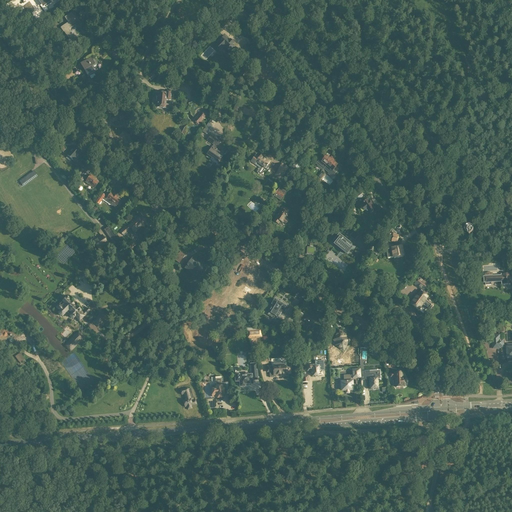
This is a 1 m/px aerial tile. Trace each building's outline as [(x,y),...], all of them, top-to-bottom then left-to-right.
[(61,28),(70,40),(75,37),(72,33),(72,34),(69,30),(80,22),(73,12),(65,17),(68,23),(61,28)] [(229,41),(225,36),(220,41),(216,46),(220,50),(225,44),(227,46),(226,47),(229,51),(230,49),(232,51),(228,55),(232,59),(239,51),(235,47),(235,48),(233,47),(233,46),(232,45),(233,43),(230,40),(229,41)] [(251,55),(246,51),(241,57),(245,61),(251,55)] [(95,73),(91,66),(93,66),(97,64),(94,59),(93,60),(92,58),(81,64),(89,77),(90,76),(91,79),(96,77),(94,74),(95,73)] [(171,100),(172,92),(166,92),(166,94),(159,93),(159,96),(158,96),(157,101),(158,101),(157,107),(169,109),(169,105),(166,105),(166,100),(171,100)] [(120,120),(125,119),(127,126),(131,125),(128,111),(118,113),(120,120)] [(201,113),(194,121),(196,123),(196,124),(198,126),(209,113),(206,111),(203,114),(201,113)] [(202,131),(206,134),(212,125),(208,122),(202,131)] [(219,162),(225,152),(221,149),(220,152),(215,148),(216,146),(217,147),(220,142),(210,135),(207,140),(214,144),(212,147),(207,154),(212,158),(211,159),(217,164),(218,162),(219,162)] [(66,158),(70,161),(72,159),(74,161),(81,152),(79,150),(79,149),(78,148),(75,146),(68,155),(68,156),(66,158)] [(251,161),(260,168),(262,166),(265,168),(267,169),(269,167),(267,166),(271,160),(268,158),(267,159),(261,155),(259,158),(255,155),(251,161)] [(299,167),(303,160),(299,157),(296,162),(295,161),(292,165),(293,166),(291,170),(293,171),(294,173),(294,172),(299,172),(299,167)] [(327,166),(333,158),(332,157),(330,159),(330,158),(329,159),(326,157),(325,158),(325,157),(322,160),(323,160),(322,161),(320,160),(316,164),(323,170),(327,165),(327,166)] [(334,169),(337,166),(334,163),(334,162),(334,161),(335,160),(333,158),(327,166),(325,169),(329,173),(328,174),(332,177),(336,172),(333,169),(334,169)] [(279,170),(274,175),(280,180),(288,168),(282,164),(278,169),(279,170)] [(90,171),(87,169),(79,178),(83,181),(84,179),(86,181),(86,182),(93,187),(92,188),(93,189),(94,188),(99,182),(95,180),(96,179),(91,175),(87,180),(85,178),(90,171)] [(33,171),(20,181),(23,186),(37,176),(33,171)] [(274,196),(281,201),(286,192),(280,187),(274,196)] [(353,197),(356,201),(363,196),(360,192),(353,197)] [(96,202),(99,204),(105,195),(102,193),(96,202)] [(106,201),(111,205),(113,202),(117,205),(118,204),(119,204),(120,203),(120,201),(120,200),(117,198),(118,197),(114,195),(113,195),(111,194),(106,201)] [(374,208),(371,205),(372,204),(370,201),(369,202),(367,200),(362,204),(361,204),(360,205),(361,207),(363,206),(368,212),(369,212),(370,212),(371,213),(372,212),(373,211),(373,209),(374,208)] [(247,205),(255,212),(259,208),(251,201),(247,205)] [(281,209),(275,218),(276,218),(274,221),(278,223),(280,221),(283,223),(283,222),(286,224),(288,220),(286,219),(289,214),(287,213),(289,210),(284,207),(283,210),(281,209)] [(132,222),(132,223),(121,232),(124,236),(132,230),(134,232),(146,223),(142,218),(138,222),(137,221),(135,219),(132,222)] [(120,242),(109,226),(104,230),(114,245),(120,242)] [(468,234),(469,235),(469,236),(470,236),(471,236),(471,235),(472,234),(473,233),(474,232),(474,231),(474,230),(474,229),(473,229),(473,228),(472,228),(472,227),(471,227),(470,227),(469,227),(468,227),(467,228),(466,229),(466,230),(466,231),(466,232),(467,233),(467,234),(468,234)] [(391,241),(397,242),(398,235),(396,235),(397,233),(392,229),(388,233),(392,237),(391,241)] [(359,235),(354,230),(349,236),(355,240),(359,235)] [(353,243),(339,232),(333,240),(335,242),(334,243),(347,254),(353,246),(351,245),(353,243)] [(93,241),(99,251),(108,246),(102,236),(93,241)] [(127,245),(131,250),(137,245),(134,240),(127,245)] [(68,244),(55,257),(63,264),(76,251),(68,244)] [(310,244),(310,248),(307,248),(307,253),(312,254),(312,255),(317,256),(317,252),(315,251),(315,244),(310,244)] [(392,248),(386,249),(388,258),(394,257),(403,256),(403,255),(404,255),(405,254),(404,251),(403,251),(402,251),(401,247),(392,248)] [(199,278),(207,269),(202,266),(199,263),(193,258),(185,268),(192,273),(195,275),(199,278)] [(502,282),(502,284),(511,283),(511,274),(511,275),(511,274),(502,274),(502,276),(484,277),(485,283),(485,282),(485,285),(492,285),(492,282),(502,282)] [(428,296),(423,293),(429,285),(419,278),(415,283),(422,288),(417,296),(416,295),(410,304),(418,310),(422,305),(429,310),(433,304),(425,299),(428,296)] [(233,283),(228,292),(241,300),(243,296),(250,299),(255,291),(242,284),(240,287),(233,283)] [(83,313),(78,307),(77,308),(74,305),(75,304),(72,302),(72,303),(69,300),(70,299),(68,296),(66,298),(64,298),(62,300),(63,301),(60,304),(59,304),(56,307),(60,311),(58,313),(59,314),(60,316),(61,316),(62,317),(68,311),(71,313),(69,315),(70,316),(70,317),(71,318),(72,318),(73,319),(75,317),(79,321),(90,311),(88,308),(83,313)] [(283,311),(286,306),(275,299),(272,304),(273,305),(268,311),(278,317),(279,317),(281,313),(282,311),(283,311)] [(92,322),(97,327),(108,316),(103,311),(92,322)] [(305,323),(303,326),(307,328),(307,327),(312,330),(314,327),(313,326),(316,321),(300,311),(298,315),(299,316),(296,321),(299,323),(301,321),(305,323)] [(248,330),(248,331),(247,331),(248,338),(261,337),(261,330),(256,330),(256,329),(253,329),(253,328),(247,328),(247,331),(248,330)] [(64,346),(69,352),(84,337),(79,331),(64,346)] [(345,348),(347,343),(348,344),(350,341),(349,341),(349,340),(346,338),(346,336),(339,332),(333,341),(345,348)] [(492,335),(493,349),(500,348),(503,347),(503,340),(499,340),(499,335),(492,335)] [(314,365),(307,365),(308,371),(311,370),(312,376),(314,376),(315,376),(315,377),(316,377),(317,377),(318,376),(318,375),(322,375),(322,371),(324,371),(324,366),(324,365),(323,364),(322,363),(321,362),(320,362),(319,362),(315,362),(315,363),(314,364),(314,365)] [(277,367),(271,368),(271,366),(267,367),(267,372),(270,372),(270,377),(274,377),(274,375),(281,375),(281,376),(286,375),(286,374),(286,373),(286,370),(289,370),(289,367),(286,367),(285,367),(284,364),(277,364),(277,367)] [(370,379),(370,389),(378,388),(377,376),(380,376),(379,371),(370,372),(369,369),(365,369),(365,371),(361,371),(361,379),(370,379)] [(341,382),(342,391),(345,391),(349,391),(349,390),(353,390),(352,379),(360,378),(360,370),(351,370),(352,375),(344,375),(344,382),(341,382)] [(394,372),(394,373),(391,373),(387,373),(388,380),(392,380),(391,377),(394,376),(395,387),(405,386),(405,384),(405,383),(406,383),(406,382),(406,381),(405,381),(405,380),(402,380),(402,372),(397,373),(397,372),(394,372)] [(249,384),(252,384),(252,375),(249,375),(248,375),(247,374),(245,374),(244,375),(244,376),(240,376),(239,375),(237,375),(235,377),(236,384),(240,383),(240,387),(241,387),(241,388),(244,388),(244,387),(249,386),(249,384)] [(212,385),(212,396),(216,396),(216,398),(223,397),(223,394),(224,394),(224,389),(225,388),(225,382),(222,383),(221,379),(215,379),(216,385),(212,385)] [(182,395),(184,394),(186,400),(183,401),(183,402),(183,404),(184,404),(185,407),(187,406),(188,409),(192,408),(191,405),(196,404),(195,401),(191,402),(190,399),(193,398),(191,388),(188,389),(188,388),(180,390),(181,391),(180,392),(181,394),(182,395)]
